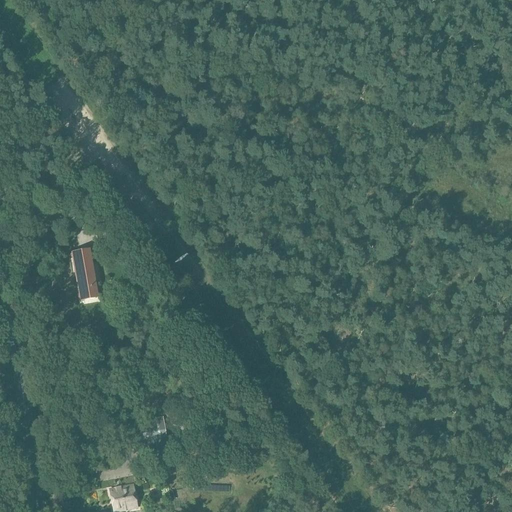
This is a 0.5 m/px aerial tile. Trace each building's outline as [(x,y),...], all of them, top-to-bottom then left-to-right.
[(73,138),(74,147),(84,147),(84,137),(73,138)] [(110,182),(93,193),(127,241),(148,226),(133,204),(131,205),(130,204),(127,206),(118,194),(122,191),(117,183),(113,186),(110,182)] [(234,234),(239,231),(235,224),(230,227),(234,234)] [(88,251),(71,254),(79,302),(96,299),(88,251)] [(162,418),(134,423),(138,448),(166,444),(162,418)] [(79,492),(86,498),(94,488),(87,482),(79,492)] [(108,491),(111,511),(136,507),(132,487),(108,491)]
